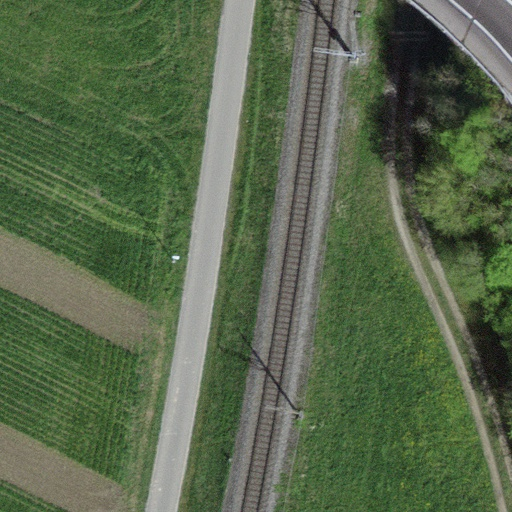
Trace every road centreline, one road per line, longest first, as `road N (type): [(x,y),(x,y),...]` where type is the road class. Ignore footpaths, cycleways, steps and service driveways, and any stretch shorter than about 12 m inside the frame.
road 1 (track): [(409,0),(398,137),(415,261),(479,392),(507,511)]
road 2 (track): [(156,511),(181,399),(234,0)]
